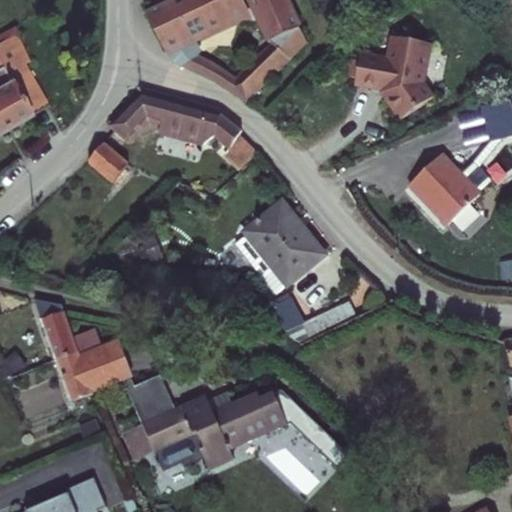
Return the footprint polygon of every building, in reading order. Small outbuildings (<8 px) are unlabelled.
[(198,37),(248,16),(241,0),(174,0),(145,12),(163,53),(194,68),(205,51),(198,37)] [(199,79),(244,103),(299,45),(278,0),(242,0),(264,54),(230,71),(209,61),(199,79)] [(0,33),(0,136),(55,109),(14,27),(0,33)] [(386,60),(361,56),(355,92),(384,96),(400,120),(434,98),(427,86),(432,49),(389,42),(386,60)] [(194,68),(199,79),(209,61),(205,51),(194,68)] [(478,145),(511,131),(511,119),(502,96),(464,111),(478,145)] [(237,137),(223,121),(140,98),(108,126),(124,144),(148,123),(212,140),(221,150),(237,137)] [(106,183),(122,168),(99,144),(83,159),(106,183)] [(450,225),(482,197),(444,154),(412,181),(450,225)] [(290,290),(330,257),(281,198),(241,231),(290,290)] [(267,326),(299,344),(345,317),(331,293),(289,318),(272,290),(252,302),(267,326)] [(50,358),(73,350),(58,308),(27,299),(50,358)] [(88,393),(129,377),(116,345),(77,361),(88,393)] [(88,393),(77,361),(73,350),(50,358),(70,413),(82,408),(78,398),(89,395),(88,393)] [(240,458),(232,438),(269,423),(287,417),(273,383),(232,399),(234,404),(210,414),(203,396),(176,407),(162,374),(130,387),(156,450),(197,434),(212,469),(240,458)] [(69,497),(32,511),(100,511),(107,509),(95,480),(67,492),(69,497)]
